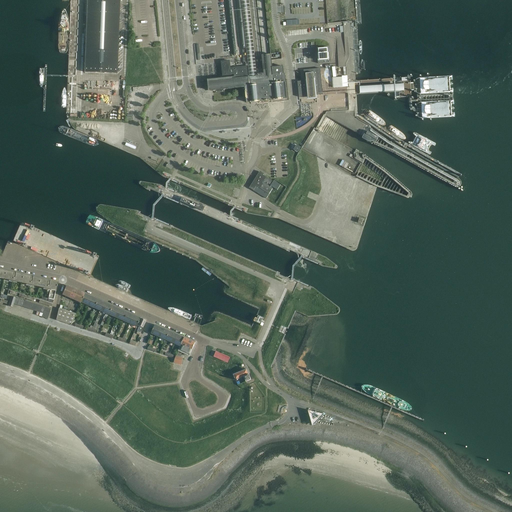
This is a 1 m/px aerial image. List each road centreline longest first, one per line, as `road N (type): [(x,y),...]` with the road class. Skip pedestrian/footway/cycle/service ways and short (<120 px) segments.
road 1 (unclassified): [(165,0),(177,100),(202,125),(242,117),(235,107),(205,108),(188,93),(178,0)]
road 2 (unclassified): [(249,166),(257,141),(293,106),(273,0)]
